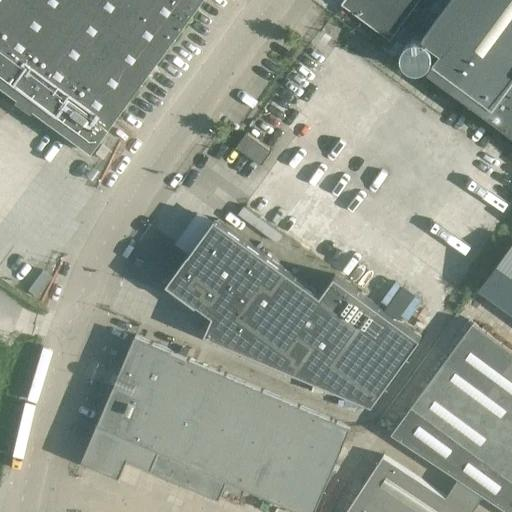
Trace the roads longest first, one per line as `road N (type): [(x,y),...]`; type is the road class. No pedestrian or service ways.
road 1 (unclassified): [(20,511),(48,387),(84,286),(119,217),(276,0)]
road 2 (unknown): [(26,482),(192,511)]
